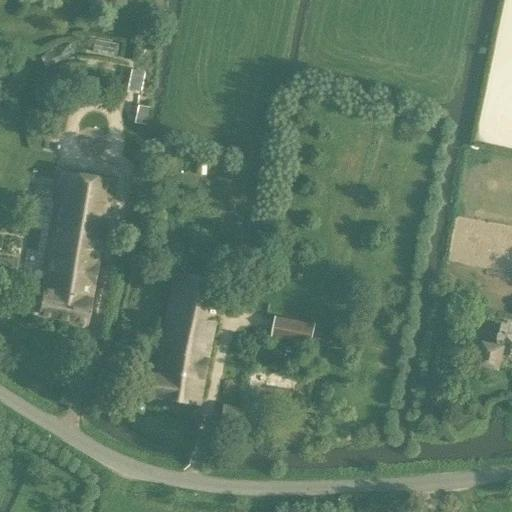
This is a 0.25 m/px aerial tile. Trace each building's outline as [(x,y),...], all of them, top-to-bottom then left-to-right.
[(135,68),(133,80),(143,82),(145,70),(135,68)] [(135,122),(142,123),(145,124),(148,108),(144,107),(138,106),(135,122)] [(93,283),(105,224),(109,199),(96,197),(99,177),(61,171),(38,314),(86,323),(93,283)] [(0,270),(14,273),(17,260),(0,257),(0,270)] [(138,371),(134,393),(198,404),(215,320),(204,320),(210,279),(173,273),(154,374),(138,371)] [(316,324),(275,316),(272,337),(312,345),(316,324)] [(240,424),(243,407),(222,404),(220,421),(240,424)]
